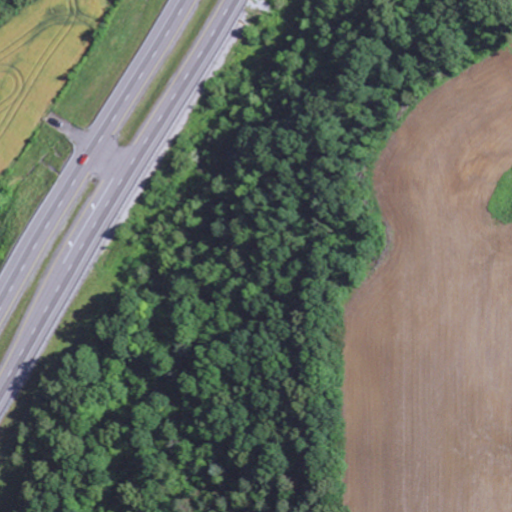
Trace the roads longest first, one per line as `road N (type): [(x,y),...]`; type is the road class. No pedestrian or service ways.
road 1 (trunk): [(0,388),(235,0)]
road 2 (trunk): [(188,0),(0,312)]
